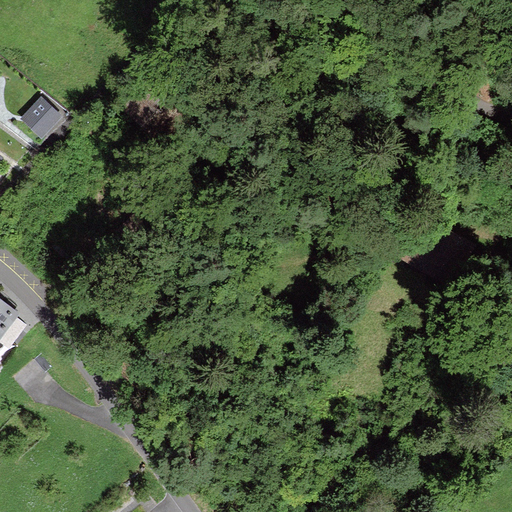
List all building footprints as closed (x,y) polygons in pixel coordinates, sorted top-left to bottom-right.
[(173,116),(146,90),(123,114),(150,140),(173,116)] [(65,117),(42,96),(15,126),(39,146),(65,117)] [(139,219),(123,234),(135,248),(152,234),(139,219)] [(461,244),(423,222),(404,254),(442,276),(461,244)] [(0,344),(23,312),(0,295),(0,344)] [(85,311),(113,325),(118,313),(90,299),(85,311)] [(129,355),(116,365),(138,394),(151,384),(129,355)]
